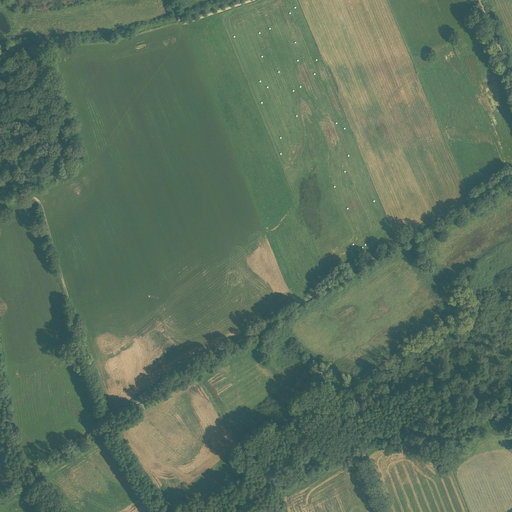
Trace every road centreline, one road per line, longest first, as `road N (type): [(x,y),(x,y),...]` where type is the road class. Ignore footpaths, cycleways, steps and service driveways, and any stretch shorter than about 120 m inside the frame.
road 1 (track): [(511,175),(108,418)]
road 2 (track): [(108,418),(34,196),(0,201)]
road 3 (track): [(0,488),(108,418)]
